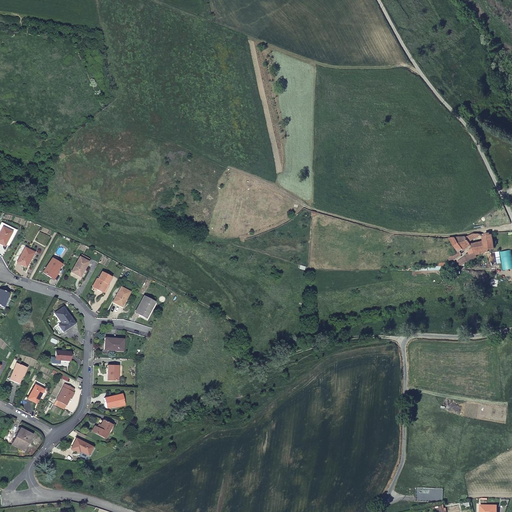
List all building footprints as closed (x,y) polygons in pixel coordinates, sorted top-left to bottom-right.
[(0,231),(2,228),(9,231),(11,228),(1,223),(0,225),(0,231)] [(9,231),(2,228),(0,231),(0,244),(3,246),(4,244),(8,246),(16,231),(11,228),(9,231)] [(457,262),(458,265),(469,266),(470,260),(477,257),(476,255),(488,252),(488,249),(495,248),(492,233),(482,236),(483,241),(485,249),(475,252),(473,248),(468,251),(468,253),(464,256),(464,257),(457,262)] [(454,251),(448,253),(448,260),(455,259),(464,252),(462,250),(472,244),(470,241),(482,236),(480,235),(473,234),(466,238),(466,236),(450,237),(457,249),(454,251)] [(483,241),(472,244),(473,248),(475,252),(485,249),(483,241)] [(25,267),(33,253),(25,248),(17,263),(25,267)] [(79,278),(88,262),(79,257),(70,273),(79,278)] [(57,272),(61,265),(52,259),(42,273),(51,278),(56,271),(57,272)] [(107,285),(111,277),(101,273),(97,280),(96,279),(92,287),(104,294),(109,286),(107,285)] [(121,307),(129,292),(120,287),(112,302),(121,307)] [(0,306),(3,307),(9,293),(0,289),(0,306)] [(154,302),(143,297),(135,313),(146,318),(154,302)] [(63,332),(74,324),(62,307),(54,313),(61,323),(58,325),(63,332)] [(103,350),(121,352),(123,340),(104,339),(103,350)] [(55,360),(68,361),(69,352),(55,351),(55,360)] [(18,384),(25,367),(15,364),(8,380),(18,384)] [(117,381),(117,366),(107,366),(107,380),(117,381)] [(56,400),(66,405),(70,396),(71,397),(74,392),(72,392),(74,389),(64,384),(56,400)] [(36,403),(43,389),(35,385),(27,399),(36,403)] [(106,409),(123,404),(121,394),(104,399),(106,409)] [(105,439),(111,425),(102,421),(98,429),(93,427),(91,432),(105,439)] [(29,440),(32,435),(19,429),(11,445),(23,451),(25,448),(23,447),(27,439),(29,440)] [(80,451),(88,455),(92,448),(75,439),(70,449),(79,453),(80,451)]
